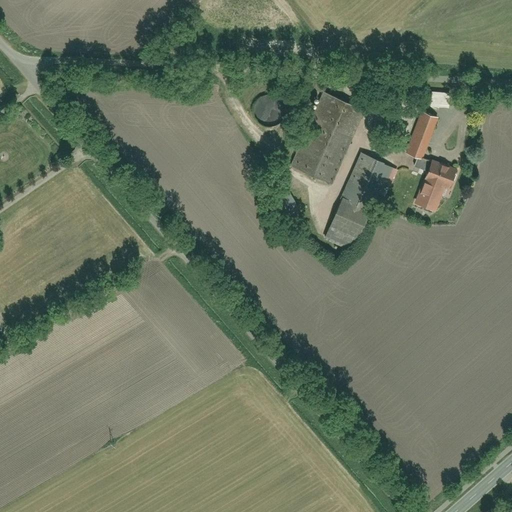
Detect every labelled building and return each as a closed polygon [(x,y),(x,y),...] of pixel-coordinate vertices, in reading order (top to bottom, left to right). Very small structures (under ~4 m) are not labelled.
[(364,111),(323,93),(291,166),(332,184),(364,111)] [(432,94),(432,107),(450,107),(450,94),(432,94)] [(253,112),(255,120),(259,125),(266,129),(272,129),(282,125),(286,118),(287,112),(285,104),(281,99),(271,95),(263,97),(257,102),(254,109),(253,112)] [(422,113),(407,155),(417,158),(424,161),(440,119),(422,113)] [(363,154),(326,240),(355,252),(391,166),(363,154)] [(428,171),(415,206),(436,214),(446,188),(451,190),(459,169),(455,168),(455,167),(434,159),(432,164),(424,161),(417,158),(414,166),(428,171)] [(289,191),(272,200),(282,219),(299,209),(289,191)]
